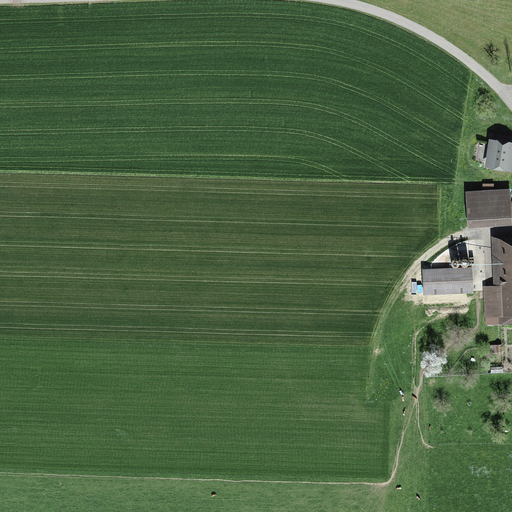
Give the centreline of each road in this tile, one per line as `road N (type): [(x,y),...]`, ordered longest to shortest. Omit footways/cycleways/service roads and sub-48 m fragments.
road 1 (unclassified): [(333,0),(418,28),(509,100)]
road 2 (track): [(369,378),(384,315),(416,265),(442,244)]
